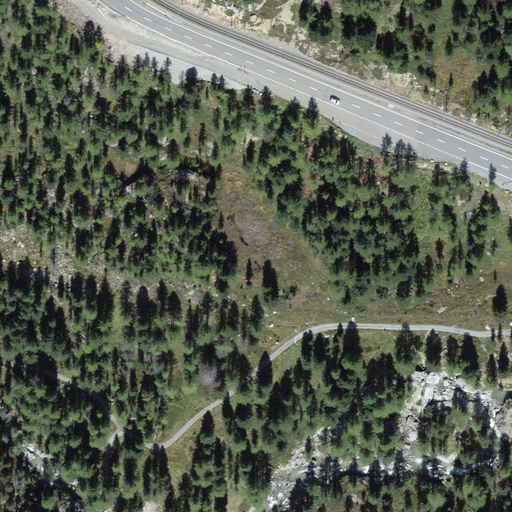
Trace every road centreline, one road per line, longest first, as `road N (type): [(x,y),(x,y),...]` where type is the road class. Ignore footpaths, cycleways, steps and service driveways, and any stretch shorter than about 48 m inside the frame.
road 1 (track): [(122,430),(166,445),(307,332),(348,325),(511,332)]
road 2 (primary): [(511,169),(116,0)]
road 3 (track): [(0,357),(97,394),(122,430)]
